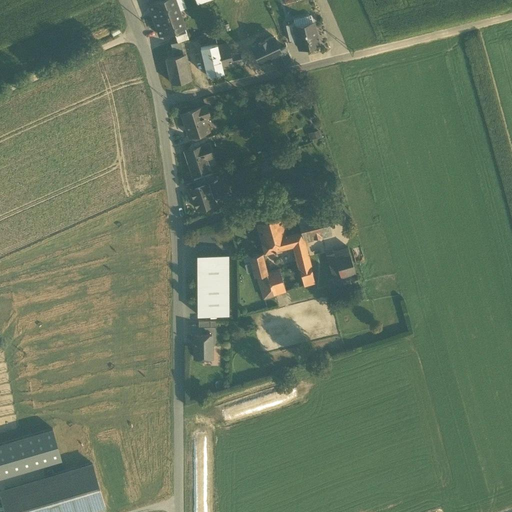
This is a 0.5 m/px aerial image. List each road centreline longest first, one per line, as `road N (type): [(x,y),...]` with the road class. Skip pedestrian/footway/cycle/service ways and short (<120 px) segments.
road 1 (residential): [(179,511),(179,232),(160,103)]
road 2 (unclassified): [(160,103),(511,16)]
road 3 (track): [(136,31),(0,91)]
